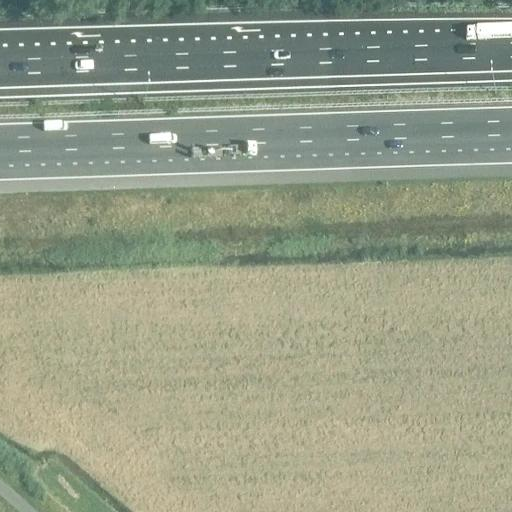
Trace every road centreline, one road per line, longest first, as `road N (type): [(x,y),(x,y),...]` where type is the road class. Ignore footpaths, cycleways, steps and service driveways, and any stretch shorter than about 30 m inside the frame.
road 1 (motorway): [(511,51),(0,68)]
road 2 (motorway): [(0,145),(511,129)]
